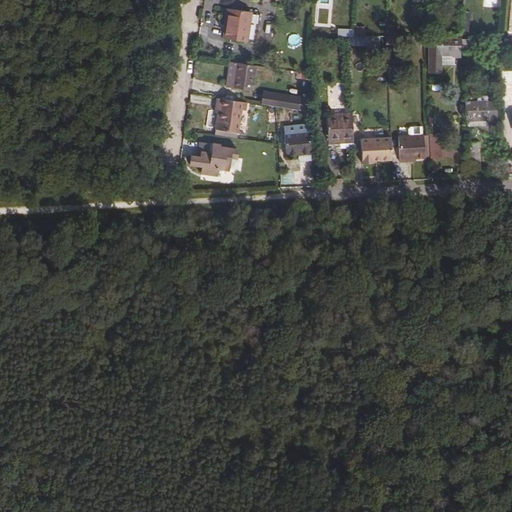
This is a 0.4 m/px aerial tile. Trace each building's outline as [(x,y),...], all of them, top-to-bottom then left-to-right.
[(500,8),(500,0),(485,0),(485,7),(500,8)] [(225,30),(222,29),(221,39),(254,45),(259,14),(228,10),(225,30)] [(289,35),(290,43),(298,43),(297,34),(289,35)] [(440,65),(440,56),(453,56),(457,56),(457,45),(456,45),(456,40),(439,40),(439,45),(429,45),(430,73),(440,72),(440,65)] [(453,56),(440,56),(440,65),(453,65),(453,56)] [(256,67),(236,64),(233,90),(253,92),(256,67)] [(261,105),(314,113),(313,101),(263,93),(261,105)] [(244,111),(245,103),(221,99),(219,111),(216,111),(213,130),(237,132),(240,111),(244,111)] [(465,111),(466,121),(490,121),(489,110),(465,111)] [(325,148),(351,147),(350,120),(324,121),(325,148)] [(284,155),(303,153),(303,149),(309,149),(309,133),(309,132),(283,134),(284,155)] [(409,160),(415,160),(424,159),(423,137),(398,138),(399,163),(409,163),(409,160)] [(372,163),(372,161),(372,158),(378,158),(378,161),(390,160),(389,138),(360,139),(361,164),(372,163)] [(201,173),(217,176),(218,168),(228,170),(229,170),(231,157),(235,158),(237,151),(218,148),(218,146),(199,143),(197,152),(200,153),(199,158),(190,157),(189,165),(202,167),(201,173)] [(467,145),(468,165),(479,164),(479,145),(467,145)] [(226,178),(228,170),(218,168),(217,176),(226,178)]
